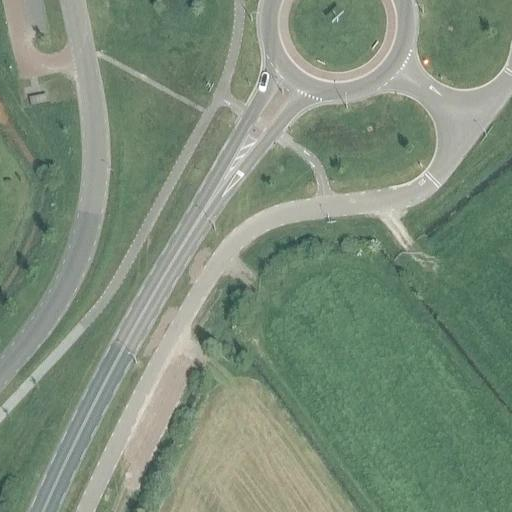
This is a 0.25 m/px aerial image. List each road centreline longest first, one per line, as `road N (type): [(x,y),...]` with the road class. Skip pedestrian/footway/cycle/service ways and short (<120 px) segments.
road 1 (unclassified): [(84,511),(171,339),(234,240),(282,214),(408,195),(432,180),(472,125)]
road 2 (tertiary): [(0,372),(63,289),(93,196),(97,133),(68,0)]
road 3 (primary): [(41,511),(121,348),(205,206)]
road 4 (primary): [(278,64),(205,206)]
road 5 (primary): [(205,206),(309,88)]
